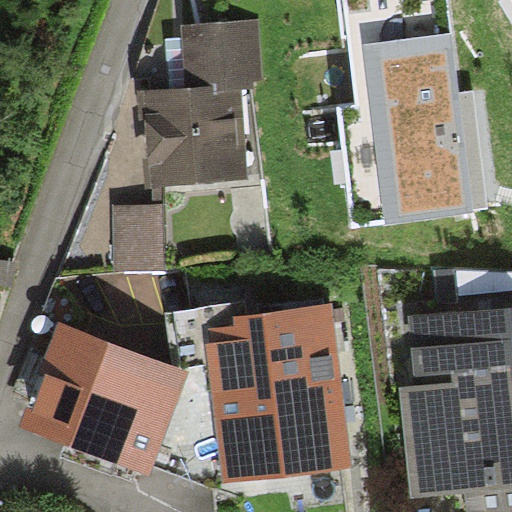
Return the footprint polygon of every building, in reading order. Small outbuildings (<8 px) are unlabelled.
[(454,0),(342,0),(357,104),(342,106),(358,228),(483,211),(468,99),(454,0)] [(183,94),(136,98),(144,190),(241,182),(234,101),(257,99),(251,28),(177,34),(183,94)] [(156,199),(101,202),(105,273),(159,270),(156,199)] [(511,511),(511,273),(435,271),(438,314),(413,315),(418,386),(403,388),(414,500),(470,497),(470,511),(511,511)] [(334,309),(205,324),(225,486),(354,471),(334,309)] [(191,375),(61,327),(21,435),(152,483),(191,375)]
